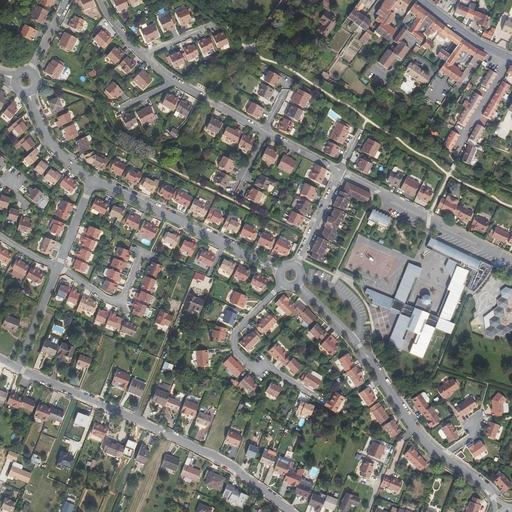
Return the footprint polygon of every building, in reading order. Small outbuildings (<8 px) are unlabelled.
[(52,3),(53,4),(55,0),(40,0),(39,3),(49,8),(51,5),(52,3)] [(92,0),(79,0),(77,1),(81,8),(83,7),(84,8),(84,10),(95,5),(92,0)] [(112,0),(118,11),(128,7),(125,0),(112,0)] [(359,0),(355,6),(360,10),(366,0),(359,0)] [(381,5),(388,11),(391,8),(393,5),(394,3),(395,1),(393,0),(384,0),(381,5)] [(403,10),(411,0),(410,0),(396,0),(395,1),(394,3),(403,10)] [(409,11),(413,14),(414,13),(419,6),(415,3),(409,11)] [(454,13),(470,19),(474,11),(473,11),(475,5),(470,3),(468,8),(458,4),(454,13)] [(374,31),(388,40),(395,31),(387,25),(393,15),(391,14),(396,7),(393,5),(391,8),(388,11),(383,19),(379,24),(374,31)] [(388,11),(381,5),(375,13),(377,15),(378,15),(383,19),(388,11)] [(36,6),(30,18),(42,25),(47,16),(46,16),(48,12),(36,6)] [(407,30),(408,31),(412,34),(413,35),(428,13),(419,6),(414,13),(417,15),(416,16),(414,20),(414,21),(408,30),(407,30)] [(365,17),(360,13),(358,12),(353,8),(347,17),(353,22),(349,27),(354,31),(358,26),(365,17)] [(181,27),(187,25),(186,23),(188,22),(191,20),(189,15),(191,14),(189,9),(186,10),(186,9),(176,14),(181,27)] [(489,17),(474,11),(470,19),(477,22),(477,24),(484,27),(485,25),(485,24),(487,21),(489,17)] [(325,12),(319,19),(321,20),(321,21),(321,22),(321,23),(322,24),(319,29),(327,34),(337,20),(325,12)] [(411,35),(415,38),(420,41),(423,36),(422,34),(423,33),(424,31),(428,26),(429,25),(435,19),(428,13),(413,35),(412,34),(411,35)] [(377,15),(374,20),(379,24),(383,19),(378,15),(377,15)] [(72,22),(71,21),(68,26),(81,33),(84,26),(83,26),(85,22),(75,16),(73,20),(72,22)] [(168,29),(169,31),(175,29),(169,16),(159,20),(163,31),(167,30),(168,29)] [(371,21),(365,17),(358,26),(364,30),(371,21)] [(436,30),(436,31),(442,24),(437,20),(435,19),(429,25),(428,26),(424,31),(428,34),(430,32),(432,34),(436,30)] [(501,31),(511,35),(511,21),(511,22),(506,20),(501,31)] [(159,36),(154,24),(140,30),(146,43),(155,39),(155,38),(159,36)] [(436,31),(439,33),(445,26),(442,24),(436,31)] [(30,41),(32,37),(33,36),(35,37),(37,31),(25,25),(20,35),(30,41)] [(405,32),(407,33),(408,31),(407,30),(408,30),(404,26),(399,32),(400,33),(401,32),(403,35),(405,32)] [(455,34),(451,31),(445,26),(439,33),(438,35),(444,40),(446,38),(450,41),(455,34)] [(367,29),(360,38),(366,42),(372,33),(367,29)] [(111,36),(107,32),(105,34),(104,32),(101,30),(93,39),(101,47),(111,36)] [(484,30),(482,35),(490,39),(492,34),(484,30)] [(400,33),(399,32),(393,41),(397,44),(396,46),(398,47),(401,42),(400,41),(404,35),(403,35),(401,32),(400,33)] [(61,42),(59,46),(70,52),(77,39),(65,33),(60,41),(61,42)] [(218,35),(217,33),(212,36),(218,49),(228,44),(223,33),(220,34),(218,35)] [(450,41),(457,45),(462,38),(460,37),(455,34),(450,41)] [(210,51),(214,49),(210,38),(205,40),(204,41),(203,40),(198,42),(204,55),(211,52),(210,51)] [(462,49),(473,56),(478,50),(472,46),(469,44),(462,38),(457,45),(450,55),(445,62),(439,70),(449,77),(456,82),(462,73),(451,66),(458,57),(457,57),(462,49)] [(390,51),(388,50),(387,49),(377,62),(384,68),(402,42),(401,42),(398,47),(396,46),(394,48),(391,46),(389,49),(393,52),(391,54),(389,53),(390,51)] [(404,44),(402,42),(384,68),(385,68),(394,58),(398,61),(408,49),(403,45),(404,44)] [(195,58),(200,56),(195,45),(191,47),(189,48),(188,47),(183,49),(184,53),(182,53),(185,59),(187,58),(189,62),(195,59),(195,58)] [(119,51),(117,49),(115,47),(107,56),(115,64),(124,53),(120,49),(119,51)] [(441,49),(436,55),(445,62),(450,55),(441,49)] [(481,61),(485,54),(485,53),(481,52),(480,51),(478,50),(473,56),(470,62),(462,73),(456,82),(455,84),(459,87),(462,82),(472,67),(476,69),(479,65),(476,63),(475,62),(477,59),(481,61)] [(174,68),(185,63),(180,52),(176,53),(174,54),(173,52),(168,55),(169,56),(166,57),(168,62),(171,61),(172,62),(174,68)] [(136,64),(132,60),(131,62),(129,60),(126,57),(118,65),(122,69),(121,70),(126,75),(136,64)] [(53,60),(50,64),(45,72),(56,80),(64,68),(63,67),(64,64),(59,60),(57,63),(54,61),(53,60)] [(424,73),(411,63),(404,72),(418,82),(419,81),(424,85),(429,78),(424,74),(424,73)] [(135,78),(133,80),(143,90),(152,80),(149,77),(149,76),(142,70),(140,72),(138,75),(135,73),(133,76),(135,78)] [(480,84),(488,88),(489,86),(496,74),(495,73),(491,70),(489,70),(480,84)] [(277,82),(279,83),(282,78),(280,77),(281,75),(276,72),(275,74),(272,72),(269,71),(264,81),(274,87),(276,84),(277,82)] [(117,95),(119,96),(123,92),(113,82),(105,90),(106,90),(104,92),(109,98),(111,96),(112,97),(114,98),(116,96),(117,95)] [(269,95),(271,96),(274,90),(263,84),(259,91),(260,92),(258,95),(267,100),(268,98),(269,95)] [(507,90),(500,85),(495,93),(491,100),(498,105),(507,90)] [(310,95),(299,89),(297,93),(296,95),(295,95),(292,101),(293,102),(292,104),(301,109),(303,107),(304,108),(310,95)] [(475,93),(466,108),(472,112),(473,112),(478,105),(482,97),(475,93)] [(173,96),(171,95),(167,94),(162,104),(172,110),(178,97),(173,95),(173,96)] [(50,110),(52,115),(63,110),(57,99),(48,103),(50,107),(51,110),(50,110)] [(489,119),(498,105),(491,100),(486,108),(485,110),(482,115),(489,119)] [(192,105),(187,103),(187,104),(185,103),(181,101),(176,110),(179,112),(179,113),(186,117),(192,105)] [(16,111),(14,108),(13,107),(15,105),(12,102),(3,114),(9,119),(16,111)] [(257,118),(259,116),(260,113),(261,115),(264,110),(252,103),(247,113),(257,118)] [(300,116),(302,111),(291,105),(290,108),(289,110),(287,109),(285,114),(297,121),(300,116)] [(149,106),(143,109),(143,110),(141,111),(137,113),(143,125),(156,119),(149,106)] [(466,107),(457,122),(464,126),(466,123),(472,112),(466,108),(466,107)] [(59,122),(56,124),(58,128),(71,121),(67,113),(57,118),(58,121),(59,122)] [(127,116),(126,114),(121,117),(127,129),(134,125),(134,124),(137,122),(133,113),(129,115),(127,116)] [(217,120),(218,119),(213,116),(206,128),(216,134),(222,123),(219,121),(217,120)] [(20,118),(8,129),(10,131),(13,129),(19,135),(27,128),(24,125),(22,123),(23,122),(20,118)] [(292,126),(293,123),(284,118),(282,122),(281,124),(280,123),(277,129),(289,135),(293,127),(292,126)] [(338,122),(331,135),(330,138),(342,144),(344,141),(347,135),(346,134),(347,132),(349,128),(347,127),(348,125),(339,120),(338,122)] [(484,128),(477,124),(468,139),(476,143),(484,128)] [(67,141),(78,136),(72,125),(63,129),(65,133),(66,135),(65,136),(67,141)] [(241,132),(235,129),(234,131),(232,129),(227,127),(223,135),(228,137),(227,139),(235,143),(241,132)] [(435,137),(437,133),(433,130),(430,127),(427,131),(434,137),(435,137)] [(452,131),(443,145),(450,150),(454,144),(459,135),(452,131)] [(31,138),(27,134),(19,141),(27,151),(34,144),(31,141),(30,139),(31,138)] [(255,139),(250,136),(249,138),(247,137),(243,135),(238,144),(242,146),(241,147),(249,151),(255,139)] [(78,149),(80,154),(91,148),(87,142),(86,139),(85,137),(76,141),(78,146),(79,148),(78,149)] [(366,144),(364,145),(361,150),(374,157),(380,144),(369,138),(367,142),(366,144)] [(333,157),(335,153),(336,152),(338,153),(341,147),(329,141),(325,149),(326,149),(325,152),(333,157)] [(468,145),(461,161),(469,164),(476,149),(468,145)] [(271,151),(273,149),(268,146),(261,158),(271,163),(277,153),(274,152),(271,151)] [(37,152),(35,149),(24,158),(30,165),(38,158),(36,155),(35,154),(37,152)] [(94,155),(92,152),(84,156),(87,162),(96,166),(99,168),(98,169),(102,171),(108,159),(104,157),(103,159),(100,158),(94,155)] [(290,159),(290,158),(284,155),(278,167),(290,174),(296,162),(292,160),(290,159)] [(232,165),(234,162),(230,160),(224,156),(219,166),(219,167),(218,169),(227,173),(228,171),(228,172),(231,173),(233,168),(231,167),(232,165)] [(357,165),(356,169),(355,171),(362,175),(363,172),(366,174),(372,164),(359,158),(357,163),(358,164),(357,165)] [(49,165),(46,162),(45,164),(43,162),(40,160),(34,169),(41,175),(49,165)] [(117,175),(120,176),(126,166),(114,160),(114,161),(111,160),(108,167),(110,169),(110,170),(115,172),(117,174),(117,175)] [(321,184),(323,179),(322,178),(323,176),(325,172),(326,170),(315,164),(314,167),(316,168),(314,171),(313,171),(309,178),(321,184)] [(61,176),(57,173),(56,174),(54,172),(50,169),(44,177),(54,185),(61,176)] [(390,182),(389,183),(394,186),(400,173),(394,170),(394,171),(390,169),(385,179),(388,181),(390,182)] [(132,183),(136,185),(141,173),(138,172),(137,174),(129,170),(125,178),(130,180),(133,182),(132,183)] [(228,180),(230,176),(221,172),(219,175),(218,175),(214,182),(225,188),(228,183),(227,182),(228,180)] [(255,185),(266,191),(269,184),(273,186),(275,182),(270,179),(268,178),(261,175),(259,179),(258,181),(257,180),(255,185)] [(71,179),(66,176),(60,184),(71,193),(77,185),(70,180),(71,179)] [(149,192),(153,193),(158,182),(155,180),(154,182),(146,178),(142,186),(146,189),(150,190),(149,192)] [(401,188),(405,190),(408,192),(407,193),(413,196),(418,185),(410,181),(409,182),(405,180),(401,188)] [(368,193),(366,192),(363,190),(359,188),(355,186),(350,184),(347,182),(342,192),(340,191),(339,193),(337,198),(334,203),(333,205),(344,211),(351,196),(366,204),(370,194),(368,193)] [(313,200),(315,195),(314,194),(315,192),(316,189),(305,184),(301,194),(300,196),(310,201),(311,198),(313,200)] [(166,199),(169,201),(174,190),(164,185),(163,186),(161,185),(157,192),(159,193),(159,194),(163,196),(166,198),(166,199)] [(422,199),(421,201),(427,203),(428,200),(430,201),(434,193),(432,193),(433,192),(425,188),(424,189),(421,187),(416,196),(420,198),(422,199)] [(33,190),(32,189),(30,191),(29,189),(24,194),(35,203),(43,194),(35,188),(33,190)] [(262,193),(252,188),(250,191),(249,193),(248,192),(245,197),(248,199),(247,200),(255,204),(256,203),(257,203),(262,193)] [(179,191),(174,200),(182,204),(181,205),(187,208),(192,198),(179,191)] [(2,196),(2,194),(0,193),(0,205),(6,208),(10,198),(4,196),(2,196)] [(308,206),(310,202),(301,198),(299,202),(298,201),(295,208),(306,214),(309,209),(308,208),(308,206)] [(459,206),(457,205),(442,198),(438,207),(441,208),(441,209),(452,215),(453,214),(455,215),(456,211),(459,206)] [(109,205),(103,202),(102,203),(95,200),(91,208),(104,215),(109,205)] [(189,210),(193,212),(193,211),(196,212),(201,215),(204,216),(210,205),(207,203),(206,205),(205,205),(194,200),(189,210)] [(72,208),(73,205),(63,201),(56,216),(66,220),(70,211),(71,208),(72,208)] [(126,210),(122,208),(122,210),(118,208),(113,206),(110,214),(118,218),(116,220),(120,222),(126,210)] [(472,212),(459,206),(456,211),(455,215),(458,216),(458,217),(468,222),(472,212)] [(19,209),(16,208),(15,210),(13,209),(10,208),(7,219),(16,221),(19,209)] [(206,220),(209,221),(210,220),(214,222),(218,224),(220,222),(222,223),(224,218),(222,217),(222,216),(214,212),(215,210),(212,208),(206,220)] [(334,208),(332,213),(330,217),(328,217),(327,219),(325,224),(324,226),(325,227),(321,236),(332,241),(336,232),(335,231),(339,222),(341,223),(346,213),(334,208)] [(386,228),(391,218),(373,209),(367,220),(386,228)] [(300,222),(302,223),(305,217),(292,211),(288,221),(298,226),(299,224),(300,222)] [(141,219),(138,217),(137,218),(134,217),(130,215),(125,224),(136,230),(141,219)] [(475,225),(478,227),(478,228),(486,233),(491,223),(475,215),(472,224),(475,225)] [(222,227),(226,229),(227,228),(230,230),(235,232),(238,224),(231,220),(232,218),(228,216),(222,227)] [(28,223),(29,221),(27,220),(27,218),(21,217),(17,230),(28,233),(31,224),(28,223)] [(63,228),(65,224),(52,219),(49,227),(52,227),(50,232),(58,236),(60,231),(62,227),(63,228)] [(157,229),(152,226),(151,227),(144,224),(140,232),(152,239),(157,229)] [(240,234),(243,236),(244,235),(247,237),(251,239),(256,230),(245,224),(240,234)] [(88,231),(85,230),(84,233),(86,234),(90,236),(97,238),(100,231),(89,226),(88,229),(88,231)] [(504,243),(509,234),(496,227),(494,230),(492,229),(490,234),(492,235),(492,236),(504,243)] [(180,237),(176,235),(176,237),(172,235),(168,233),(164,241),(171,245),(171,247),(174,249),(180,237)] [(262,233),(257,243),(260,245),(261,243),(264,245),(269,247),(271,248),(275,239),(273,239),(273,238),(262,233)] [(83,236),(81,239),(84,240),(83,242),(82,245),(92,249),(95,241),(89,238),(85,237),(83,236)] [(317,239),(315,242),(314,244),(312,248),(311,251),(313,252),(311,257),(322,262),(324,257),(322,256),(329,242),(318,237),(317,239)] [(492,266),(480,261),(431,237),(426,248),(431,250),(457,263),(447,289),(436,317),(429,314),(433,304),(430,303),(431,300),(429,296),(426,295),(422,296),(420,299),(418,299),(414,308),(406,305),(418,277),(418,278),(422,269),(408,263),(393,299),(366,288),(364,293),(369,295),(368,298),(372,299),(371,302),(399,314),(387,344),(401,350),(405,340),(404,339),(408,331),(417,334),(414,343),(413,343),(409,352),(422,358),(435,328),(450,334),(454,324),(449,322),(464,286),(462,285),(469,269),(472,270),(470,273),(473,275),(469,288),(471,289),(474,291),(476,289),(478,287),(480,284),(482,282),(484,279),(487,276),(489,271),(492,266)] [(40,251),(49,255),(52,247),(53,247),(56,242),(45,238),(40,251)] [(273,249),(279,252),(279,251),(286,255),(291,246),(278,239),(273,249)] [(196,245),(193,243),(192,245),(189,243),(184,241),(180,249),(189,253),(187,255),(191,257),(196,245)] [(128,260),(130,257),(127,256),(128,254),(129,251),(119,247),(116,255),(122,258),(126,260),(128,260)] [(11,254),(0,248),(0,259),(6,263),(11,254)] [(79,253),(76,252),(75,256),(77,257),(81,258),(88,260),(90,253),(80,249),(79,252),(79,253)] [(211,267),(215,257),(210,254),(209,255),(202,252),(200,251),(196,259),(198,260),(198,261),(211,267)] [(19,261),(20,260),(16,258),(11,268),(12,269),(10,272),(20,278),(22,274),(27,266),(22,263),(19,261)] [(123,266),(126,267),(127,263),(125,262),(121,261),(114,258),(111,266),(122,271),(123,267),(123,266)] [(80,261),(76,260),(74,259),(72,262),(74,263),(74,265),(72,268),(84,272),(87,264),(80,261)] [(236,264),(232,262),(232,264),(228,262),(223,260),(220,268),(228,272),(227,274),(230,276),(236,264)] [(152,262),(150,267),(149,270),(147,269),(146,273),(157,277),(162,266),(158,264),(152,262)] [(249,272),(244,269),(241,268),(242,267),(239,265),(234,276),(245,281),(249,272)] [(39,284),(43,276),(36,271),(37,270),(32,267),(26,277),(39,284)] [(120,283),(121,279),(119,278),(119,276),(120,273),(110,269),(106,277),(113,280),(117,282),(120,283)] [(201,280),(203,275),(196,272),(193,279),(196,280),(197,279),(201,280)] [(263,290),(267,281),(260,277),(261,276),(255,273),(250,283),(263,290)] [(142,288),(146,290),(151,292),(156,280),(145,276),(144,279),(145,280),(143,283),(141,288),(142,288)] [(116,285),(112,283),(106,281),(103,289),(113,293),(114,290),(115,288),(117,289),(118,286),(116,285)] [(68,292),(69,289),(70,286),(67,285),(66,287),(64,286),(61,285),(57,296),(65,299),(68,292)] [(511,287),(511,289),(505,287),(501,291),(501,296),(497,300),(497,306),(493,310),(494,316),(489,319),(490,326),(496,328),(496,334),(502,336),(506,332),(511,334),(511,287)] [(75,292),(76,290),(72,288),(72,289),(70,293),(67,301),(76,305),(80,294),(77,293),(75,292)] [(138,299),(142,301),(148,304),(151,296),(145,293),(141,291),(140,294),(139,296),(137,295),(135,299),(138,299)] [(230,302),(243,308),(246,302),(244,302),(245,300),(246,296),(235,291),(230,302)] [(192,308),(199,311),(203,301),(189,295),(184,308),(191,310),(192,308)] [(285,319),(288,316),(293,311),(295,309),(287,301),(288,299),(284,295),(275,304),(278,307),(286,314),(283,317),(285,319)] [(88,300),(89,299),(85,298),(82,297),(77,310),(83,313),(84,309),(93,313),(96,303),(92,302),(88,300)] [(134,301),(133,305),(135,306),(134,307),(133,310),(143,315),(147,306),(140,304),(137,302),(134,301)] [(306,309),(300,303),(295,309),(293,311),(309,325),(316,318),(307,309),(306,309)] [(232,326),(238,310),(229,306),(222,322),(232,326)] [(286,314),(278,307),(275,310),(283,317),(286,314)] [(108,311),(105,310),(104,312),(102,311),(99,310),(95,321),(103,324),(106,317),(107,313),(108,311)] [(160,311),(155,323),(163,326),(164,324),(168,326),(172,317),(168,315),(168,314),(160,311)] [(114,316),(114,314),(111,312),(110,315),(109,318),(106,325),(114,328),(116,329),(119,320),(118,319),(119,318),(115,316),(114,316)] [(265,333),(276,321),(276,320),(269,314),(258,325),(259,326),(257,328),(262,333),(264,332),(265,333)] [(10,329),(10,330),(15,332),(20,321),(6,315),(2,325),(7,327),(10,329)] [(133,336),(137,327),(130,324),(130,323),(124,321),(120,331),(133,336)] [(327,334),(322,329),(321,330),(319,328),(316,325),(309,332),(319,342),(327,334)] [(225,338),(227,329),(216,326),(215,331),(214,330),(212,341),(222,343),(222,340),(223,337),(225,338)] [(249,334),(245,338),(246,339),(240,345),(247,351),(259,339),(261,336),(255,330),(252,332),(250,334),(249,334)] [(333,342),(335,340),(330,336),(321,346),(331,355),(339,348),(335,344),(333,342)] [(57,345),(45,340),(39,354),(44,356),(45,352),(49,353),(49,354),(53,356),(57,345)] [(75,348),(62,342),(56,357),(62,359),(60,363),(68,366),(75,348)] [(279,360),(282,363),(287,357),(285,354),(286,353),(276,343),(275,344),(270,350),(269,350),(275,356),(275,357),(278,361),(279,360)] [(208,365),(207,350),(197,351),(197,366),(208,365)] [(298,363),(290,354),(287,357),(282,363),(286,367),(287,366),(292,370),(291,371),(290,371),(293,375),(302,366),(299,363),(298,363)] [(339,360),(347,371),(353,367),(352,365),(354,363),(352,360),(352,359),(348,354),(339,360)] [(84,366),(88,367),(91,360),(80,355),(76,364),(75,368),(82,371),(84,366)] [(223,364),(237,377),(243,370),(230,357),(223,364)] [(346,372),(358,390),(367,384),(360,374),(362,373),(359,369),(357,370),(355,366),(353,367),(347,371),(346,372)] [(124,390),(130,377),(117,371),(112,382),(116,384),(117,383),(121,385),(120,387),(121,389),(124,390)] [(315,388),(320,380),(308,373),(306,375),(303,374),(301,378),(303,380),(303,381),(306,383),(309,385),(315,388)] [(257,386),(246,375),(240,382),(243,386),(250,392),(257,386)] [(458,386),(457,385),(460,383),(456,378),(453,380),(452,378),(448,381),(447,380),(445,382),(445,383),(436,389),(443,398),(451,392),(450,391),(458,386)] [(128,391),(140,396),(145,385),(132,380),(128,391)] [(282,388),(279,386),(278,387),(275,385),(271,383),(266,391),(276,398),(282,388)] [(152,400),(165,406),(168,397),(171,390),(158,384),(152,400)] [(376,401),(373,396),(372,395),(373,394),(368,387),(359,393),(368,406),(376,401)] [(494,412),(502,412),(504,411),(503,403),(507,399),(498,392),(492,400),(493,401),(493,405),(492,405),(492,408),(491,409),(492,413),(494,412)] [(20,405),(23,398),(11,393),(7,403),(12,405),(11,406),(18,409),(18,407),(19,408),(20,406),(20,405)] [(327,401),(324,406),(329,409),(335,413),(343,398),(335,393),(330,402),(327,401)] [(429,399),(425,393),(424,393),(421,395),(426,403),(429,401),(429,399)] [(412,399),(421,413),(422,412),(429,407),(426,403),(421,395),(420,394),(412,399)] [(36,401),(24,396),(23,398),(20,405),(20,406),(32,412),(36,401)] [(165,406),(171,408),(171,407),(173,408),(178,410),(181,402),(168,397),(165,406)] [(460,416),(463,414),(464,415),(477,406),(471,398),(458,406),(458,407),(455,409),(460,416)] [(187,414),(188,414),(194,416),(198,405),(185,400),(180,413),(186,415),(187,414)] [(310,415),(314,406),(309,404),(308,405),(300,402),(297,410),(310,415)] [(389,418),(378,403),(372,407),(374,411),(372,412),(380,424),(389,418)] [(33,416),(46,422),(48,418),(51,409),(38,404),(33,416)] [(440,420),(430,406),(429,407),(422,412),(427,420),(428,422),(427,422),(430,427),(440,420)] [(63,413),(52,408),(51,409),(48,418),(60,422),(63,413)] [(86,427),(90,415),(86,414),(86,415),(78,412),(74,423),(86,427)] [(211,417),(199,412),(195,422),(207,427),(211,417)] [(388,432),(392,437),(400,433),(400,430),(398,427),(397,427),(395,423),(393,420),(382,427),(384,430),(386,429),(388,432)] [(456,432),(454,428),(452,429),(448,423),(447,421),(440,425),(442,427),(441,428),(442,430),(448,438),(450,441),(458,436),(455,433),(456,432)] [(489,421),(484,434),(487,435),(486,438),(493,441),(494,438),(499,425),(489,421)] [(91,434),(103,439),(108,428),(103,426),(103,427),(95,424),(91,434)] [(448,438),(442,430),(438,432),(438,434),(442,440),(444,440),(448,438)] [(241,436),(229,431),(225,440),(234,443),(233,444),(237,446),(241,436)] [(102,451),(116,457),(120,445),(107,440),(102,451)] [(125,447),(121,456),(130,459),(134,451),(137,443),(128,440),(125,447)] [(362,453),(375,458),(380,445),(368,440),(362,453)] [(467,447),(473,457),(486,449),(480,441),(473,446),(471,444),(470,444),(467,447)] [(146,446),(141,444),(136,458),(145,462),(149,452),(144,450),(146,446)] [(259,447),(250,444),(246,454),(254,458),(259,447)] [(125,447),(120,445),(116,457),(120,458),(121,456),(125,447)] [(416,466),(421,470),(427,463),(421,459),(422,458),(409,449),(403,457),(415,467),(416,466)] [(475,457),(477,461),(488,453),(486,449),(475,457)] [(68,453),(62,450),(57,463),(64,466),(64,464),(72,467),(75,458),(67,455),(68,453)] [(16,460),(18,455),(9,451),(6,458),(15,462),(16,460)] [(274,456),(267,453),(263,452),(259,462),(270,466),(274,456)] [(31,462),(38,464),(39,460),(36,459),(37,455),(33,453),(32,457),(33,458),(31,462)] [(180,460),(166,455),(162,466),(175,471),(180,460)] [(290,465),(282,462),(278,460),(274,470),(285,475),(288,469),(290,465)] [(372,464),(364,461),(359,471),(361,472),(359,476),(368,479),(369,475),(368,475),(371,468),(372,464)] [(189,466),(185,465),(180,475),(196,481),(201,471),(189,466)] [(27,483),(31,474),(21,470),(12,467),(8,476),(27,483)] [(296,474),(301,476),(304,468),(298,469),(296,474)] [(291,484),(290,485),(295,487),(296,486),(297,487),(301,476),(296,474),(296,473),(291,471),(288,469),(285,475),(283,480),(288,482),(291,484)] [(200,482),(204,484),(209,472),(205,470),(200,482)] [(224,478),(209,472),(204,484),(219,490),(224,478)] [(494,481),(498,486),(499,485),(505,491),(511,485),(502,474),(494,481)] [(302,494),(302,495),(308,498),(314,483),(305,479),(306,478),(301,476),(297,487),(295,491),(302,494)] [(402,482),(398,481),(391,479),(391,480),(384,477),(380,486),(384,488),(385,485),(388,486),(388,488),(398,492),(402,482)] [(234,486),(227,483),(222,495),(229,498),(228,500),(231,501),(232,502),(232,501),(236,502),(235,503),(237,504),(240,505),(244,498),(245,494),(240,492),(240,493),(236,491),(237,490),(233,488),(234,486)] [(347,489),(339,509),(346,511),(347,511),(351,504),(356,506),(360,498),(352,495),(353,491),(347,489)] [(314,511),(317,511),(319,511),(322,506),(325,498),(326,495),(322,493),(320,497),(313,493),(308,505),(315,508),(314,511)] [(322,506),(334,511),(338,500),(326,495),(325,498),(322,506)] [(475,511),(478,505),(480,500),(472,497),(470,502),(469,502),(468,506),(466,507),(466,509),(466,510),(465,511),(475,511)] [(11,500),(5,498),(4,501),(0,508),(9,511),(10,511),(12,511),(16,503),(10,501),(11,500)] [(71,511),(74,505),(65,501),(60,511),(71,511)] [(210,511),(212,508),(199,503),(195,511),(210,511)]
